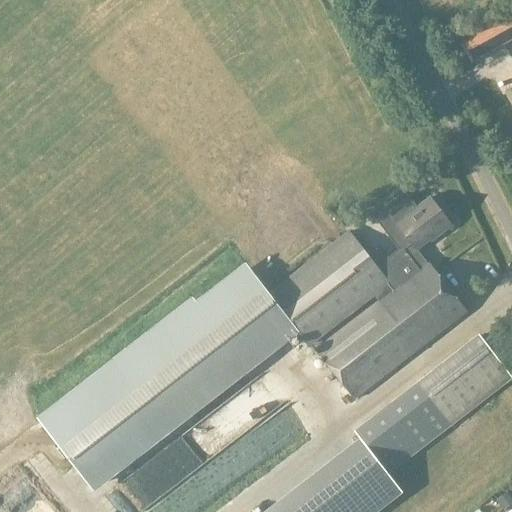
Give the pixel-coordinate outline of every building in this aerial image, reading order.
[(511,12),(491,24),(495,31),(501,41),(511,34),(511,12)] [(312,350),(319,359),(351,399),(464,310),(425,261),(424,262),(414,248),(434,233),(435,234),(448,224),(426,196),(413,206),(404,194),(373,219),(397,250),(374,268),(347,232),(267,294),(247,269),(196,308),(192,302),(114,362),(37,421),(90,488),(165,428),(293,329),(306,346),(370,296),(374,301),(312,350)] [(476,335),(353,433),(386,474),(509,376),(476,335)] [(249,420),(178,472),(200,502),(272,449),(249,420)] [(376,511),(400,494),(357,439),(284,495),(262,511),(376,511)] [(108,481),(128,510),(146,497),(127,469),(108,481)] [(136,511),(193,511),(174,484),(136,511)] [(511,501),(505,493),(495,500),(503,510),(511,503),(511,501)]
